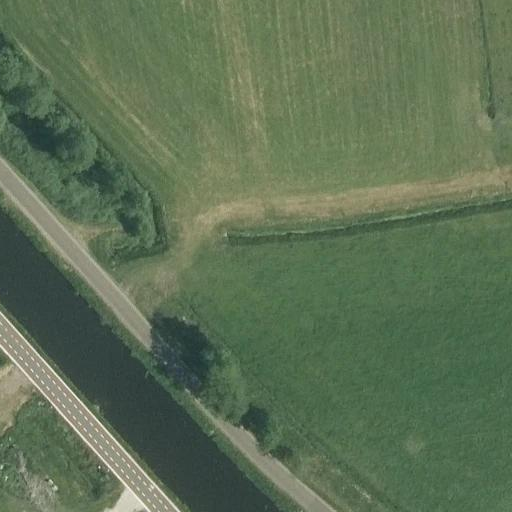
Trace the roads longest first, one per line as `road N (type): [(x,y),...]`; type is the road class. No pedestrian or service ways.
road 1 (unclassified): [(321,511),(249,448),(0,170)]
road 2 (tertiary): [(162,511),(0,331)]
